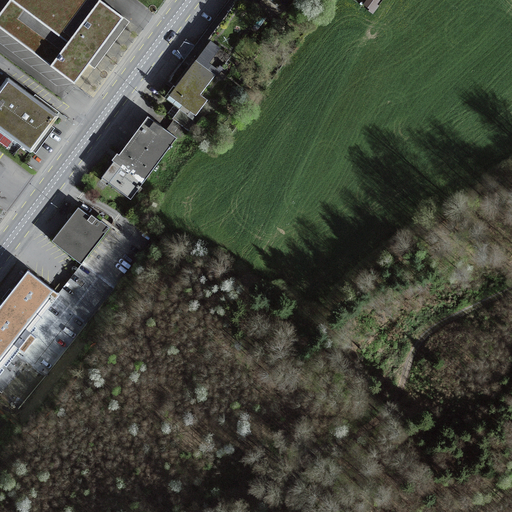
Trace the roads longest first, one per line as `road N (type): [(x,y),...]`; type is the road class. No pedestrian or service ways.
road 1 (track): [(511,289),(427,332),(391,406),(361,432),(303,459),(282,511)]
road 2 (primary): [(0,252),(188,0)]
